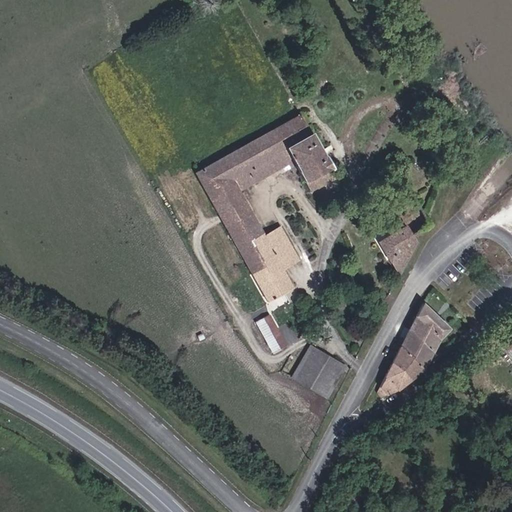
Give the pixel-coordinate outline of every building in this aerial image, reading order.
[(316,203),(345,187),(308,119),(203,180),(271,311),(298,297),(245,196),(287,174),(290,176),(298,171),(316,203)] [(287,232),(269,241),(287,276),(305,266),(287,232)] [(411,235),(383,251),(402,279),(418,250),(411,235)] [(442,331),(417,305),(403,331),(427,356),(442,331)] [(292,355),(276,325),(269,328),(263,332),(281,368),(294,362),(291,356),(292,355)] [(427,356),(403,331),(394,349),(416,375),(427,356)] [(511,334),(496,350),(511,368),(511,334)] [(298,382),(333,401),(351,369),(317,349),(298,382)] [(416,375),(394,349),(386,364),(404,385),(416,375)] [(404,385),(386,364),(371,392),(376,402),(392,395),(404,385)]
